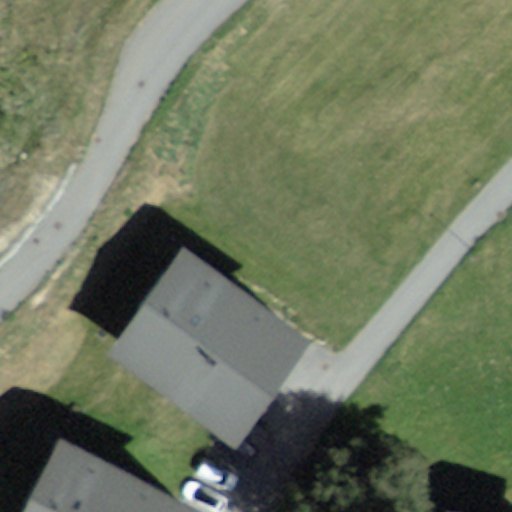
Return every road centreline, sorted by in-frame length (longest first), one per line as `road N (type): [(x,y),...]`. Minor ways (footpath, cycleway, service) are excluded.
road 1 (residential): [(251,511),(276,467),(411,293),(511,186)]
road 2 (residential): [(0,293),(65,221),(159,72),(220,0)]
